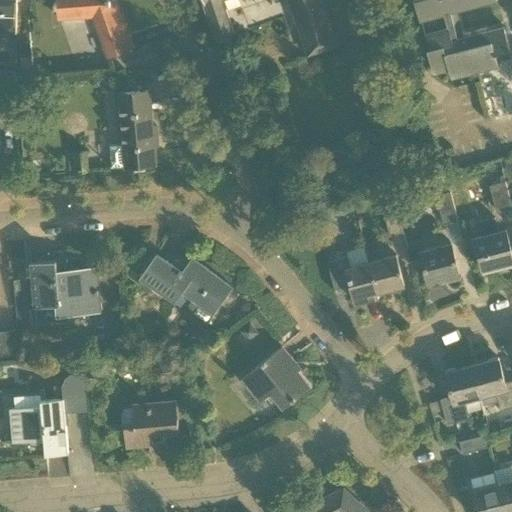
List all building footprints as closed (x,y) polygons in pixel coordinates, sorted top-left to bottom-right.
[(0,0),(0,33),(17,34),(17,0),(0,0)] [(95,15),(110,57),(134,49),(117,0),(114,0),(111,1),(110,0),(108,0),(107,0),(106,0),(56,0),(57,3),(54,4),(55,11),(57,11),(58,18),(65,17),(65,19),(86,18),(86,15),(95,15)] [(321,0),(202,0),(218,43),(236,36),(223,0),(289,0),(309,55),(337,45),(321,0)] [(414,0),(420,19),(422,19),(452,11),(494,0),(414,0)] [(506,28),(454,29),(455,77),(494,77),(493,50),(507,49),(506,28)] [(112,167),(126,166),(126,167),(155,165),(153,139),(158,138),(157,126),(149,127),(148,112),(151,112),(150,91),(116,94),(118,116),(122,116),(124,147),(111,148),(112,167)] [(1,95),(3,115),(15,113),(13,94),(1,95)] [(497,213),(511,208),(511,207),(505,182),(490,186),(497,213)] [(459,220),(451,191),(449,185),(437,188),(439,195),(436,195),(444,224),(459,220)] [(397,209),(384,212),(390,237),(404,233),(397,209)] [(293,216),(297,232),(319,227),(315,210),(293,216)] [(511,251),(507,230),(499,232),(496,217),(479,222),(482,236),(467,240),(471,256),(480,254),(484,270),(511,263),(511,251)] [(413,268),(425,265),(430,284),(461,276),(452,243),(422,251),(420,244),(407,247),(413,268)] [(157,255),(141,279),(176,303),(183,293),(193,301),(214,315),(233,287),(193,258),(183,272),(157,255)] [(370,262),(378,292),(405,286),(397,255),(370,262)] [(378,292),(370,262),(352,267),(349,256),(328,261),(336,294),(352,289),(356,304),(379,298),(378,293),(378,292)] [(57,261),(31,263),(34,308),(59,306),(60,314),(58,314),(58,315),(100,312),(97,269),(58,272),(57,261)] [(0,343),(0,359),(18,358),(15,330),(1,332),(2,343),(0,343)] [(298,371),(301,369),(283,346),(243,379),(261,401),(272,393),(284,408),(310,387),(298,371)] [(473,364),(481,396),(483,405),(498,401),(501,410),(511,406),(511,380),(505,382),(499,358),(498,358),(498,359),(489,362),(474,365),(473,364)] [(465,400),(481,396),(473,364),(472,365),(472,366),(448,372),(448,371),(446,371),(453,396),(441,399),(447,424),(470,418),(465,400)] [(45,440),(46,455),(69,453),(65,399),(42,400),(42,406),(12,409),(15,440),(3,441),(3,443),(45,440)] [(123,408),(125,425),(127,448),(168,444),(167,435),(180,434),(177,399),(133,403),(133,407),(123,408)] [(463,454),(488,447),(485,435),(460,441),(463,454)] [(511,511),(511,480),(498,484),(505,511),(511,511)] [(478,511),(505,511),(498,484),(473,490),(478,511)] [(368,511),(344,489),(314,505),(317,511),(368,511)]
